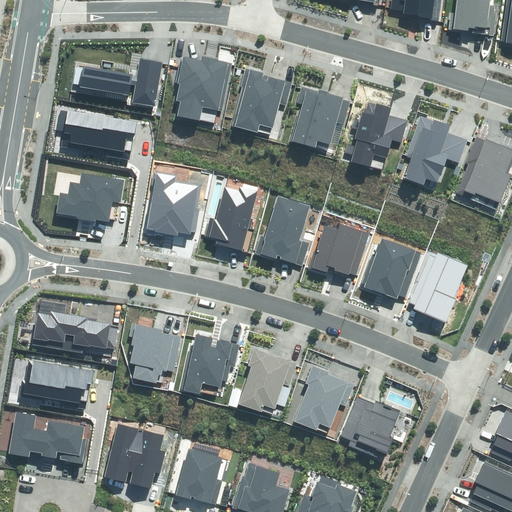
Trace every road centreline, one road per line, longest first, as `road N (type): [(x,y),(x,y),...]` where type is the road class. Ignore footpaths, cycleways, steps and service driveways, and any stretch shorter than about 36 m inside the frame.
road 1 (residential): [(72,266),(231,293),(471,377)]
road 2 (residential): [(258,18),(511,97)]
road 3 (residential): [(258,18),(201,10),(30,12)]
road 4 (tertiary): [(3,178),(30,12)]
road 5 (residential): [(410,511),(471,377)]
